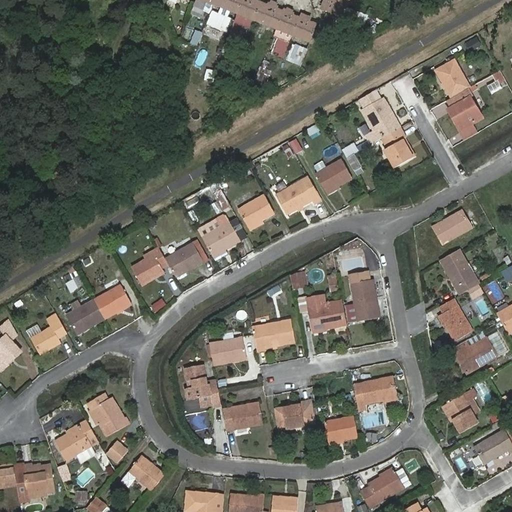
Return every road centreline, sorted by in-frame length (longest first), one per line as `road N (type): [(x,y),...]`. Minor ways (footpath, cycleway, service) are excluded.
road 1 (residential): [(418,426),(368,458),(326,469),(218,465),(172,451),(150,415),(144,375),(161,342)]
road 2 (residential): [(161,342),(180,314),(216,289),(323,235),(363,227),(384,238)]
road 3 (residential): [(0,426),(126,351),(161,342)]
road 4 (residential): [(511,475),(464,502),(418,426)]
road 5 (residential): [(287,375),(411,350)]
